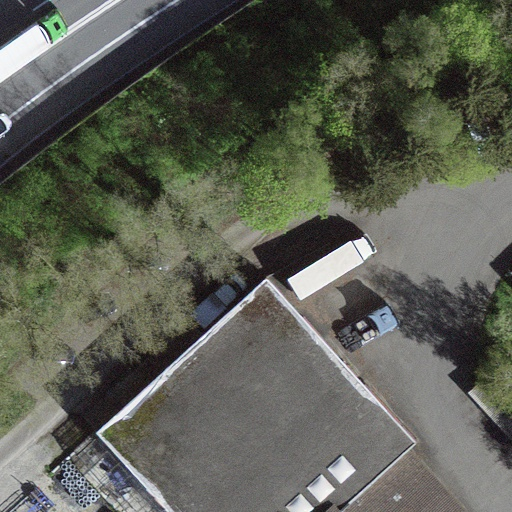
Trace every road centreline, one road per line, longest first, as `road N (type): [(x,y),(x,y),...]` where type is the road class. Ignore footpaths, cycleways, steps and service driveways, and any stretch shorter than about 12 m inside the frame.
road 1 (track): [(482,191),(318,209),(83,388),(0,462)]
road 2 (motorway): [(0,89),(91,0)]
